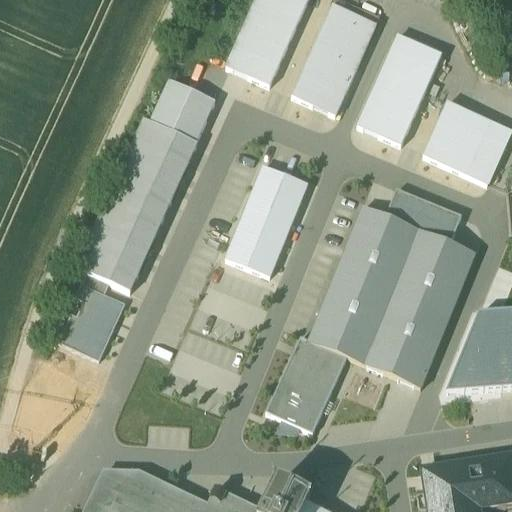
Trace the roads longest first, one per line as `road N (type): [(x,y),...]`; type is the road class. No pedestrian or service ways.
road 1 (residential): [(86,457),(241,119),(343,159)]
road 2 (track): [(176,0),(36,318),(0,445)]
road 3 (residential): [(343,159),(495,225),(412,443)]
road 4 (residential): [(343,159),(217,464)]
road 5 (residential): [(217,464),(267,467),(412,443)]
road 6 (residential): [(86,457),(217,464)]
